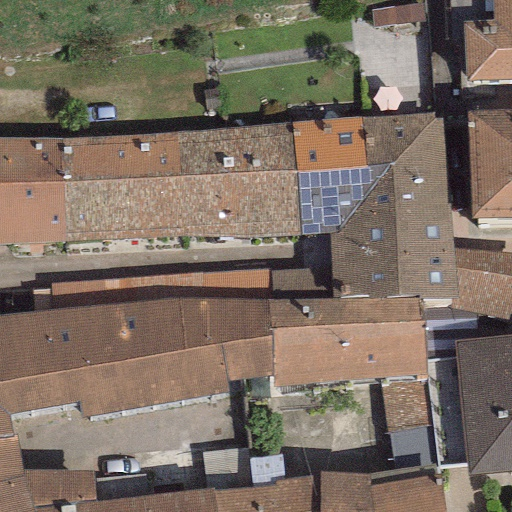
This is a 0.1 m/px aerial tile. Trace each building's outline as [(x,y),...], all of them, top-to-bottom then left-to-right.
[(511,0),(491,0),(493,30),(461,31),(463,91),(511,88),(511,0)] [(0,253),(326,241),(328,273),(330,307),(420,306),(453,305),(459,305),(454,254),(440,119),(169,139),(54,146),(0,145),(0,253)] [(511,121),(466,124),(470,231),(511,229),(511,121)] [(511,310),(511,260),(454,254),(459,305),(453,305),(450,313),(510,321),(511,310)] [(328,273),(0,295),(0,387),(8,426),(76,413),(80,427),(269,392),(427,380),(420,306),(330,307),(328,273)] [(511,342),(452,349),(466,482),(511,476),(511,342)] [(318,511),(318,481),(98,505),(93,476),(23,475),(8,426),(0,387),(0,511),(318,511)] [(369,481),(318,481),(318,511),(441,511),(438,483),(371,493),(369,481)]
